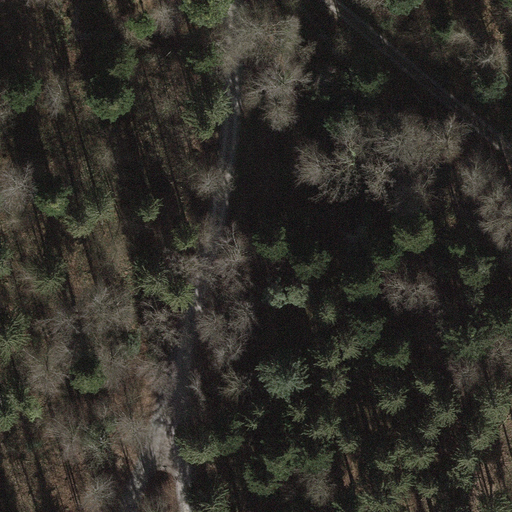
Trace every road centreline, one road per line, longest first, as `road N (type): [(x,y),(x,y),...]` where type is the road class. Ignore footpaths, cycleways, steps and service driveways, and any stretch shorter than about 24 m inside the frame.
road 1 (unclassified): [(132,511),(222,196),(239,86),(238,0)]
road 2 (track): [(328,0),(511,150)]
road 3 (track): [(193,511),(172,393)]
